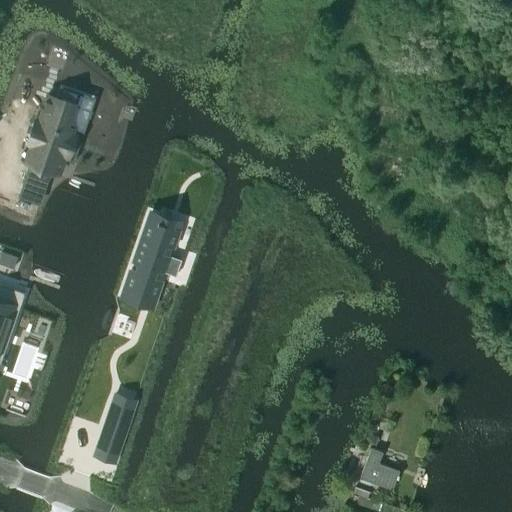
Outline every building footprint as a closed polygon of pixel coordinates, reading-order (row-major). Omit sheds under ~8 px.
[(31,162),(23,186),(41,192),(49,168),(59,171),(63,159),(67,160),(76,134),(67,131),(75,105),(48,96),(39,122),(36,121),(29,142),(32,143),(27,160),(31,162)] [(131,269),(124,289),(139,294),(145,296),(146,294),(153,297),(152,298),(154,299),(163,272),(175,276),(181,260),(169,255),(178,229),(148,219),(141,238),(145,240),(143,246),(139,245),(133,263),(137,264),(135,270),(131,269)] [(1,251),(0,254),(0,263),(13,268),(17,257),(1,251)] [(0,347),(5,349),(24,292),(0,283),(0,347)] [(112,401),(97,447),(116,454),(132,408),(112,401)] [(370,435),(367,442),(374,445),(377,438),(370,435)] [(370,447),(358,480),(370,484),(371,482),(391,489),(398,470),(377,463),(381,451),(370,447)] [(354,487),(352,493),(366,498),(368,492),(354,487)] [(358,496),(355,504),(377,511),(380,503),(358,496)]
